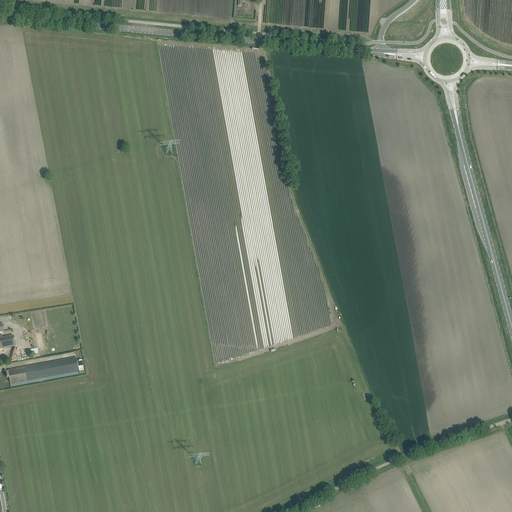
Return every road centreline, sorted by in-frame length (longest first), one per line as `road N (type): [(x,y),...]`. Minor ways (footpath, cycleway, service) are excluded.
road 1 (track): [(428,511),(367,392),(284,178),(262,41)]
road 2 (tertiary): [(0,16),(379,52)]
road 3 (unclassified): [(289,511),(402,457),(511,419)]
road 4 (secondary): [(511,328),(456,121)]
